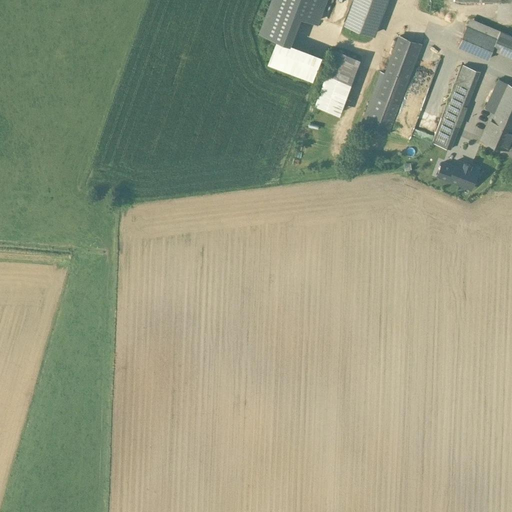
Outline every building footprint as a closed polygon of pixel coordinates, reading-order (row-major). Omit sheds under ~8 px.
[(272,0),(260,33),(291,44),(302,15),(318,21),(325,0),(272,0)] [(355,0),(383,11),(387,0),(355,0)] [(497,40),(468,26),(459,45),(488,58),(493,48),(497,40)] [(511,36),(500,31),(497,40),(493,48),(511,56),(511,36)] [(400,36),(378,96),(398,104),(421,44),(400,36)] [(334,69),(332,75),(356,82),(364,57),(334,48),(328,67),(334,69)] [(467,59),(443,120),(459,126),(482,65),(467,59)] [(511,85),(505,82),(489,119),(511,128),(511,85)] [(511,140),(511,128),(489,119),(481,138),(508,149),(511,140)] [(459,126),(443,120),(434,143),(450,149),(459,126)] [(439,178),(477,189),(483,166),(457,158),(456,163),(444,159),(439,178)]
